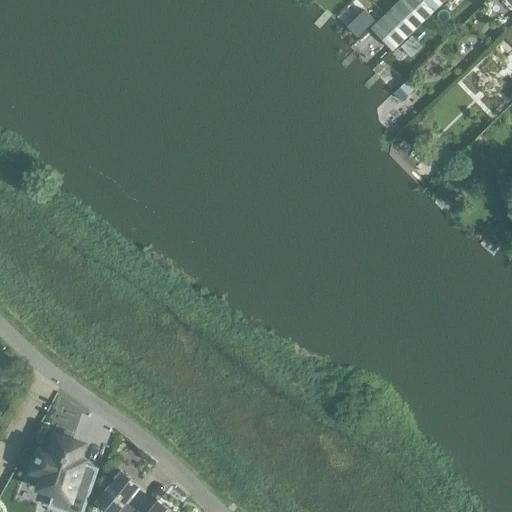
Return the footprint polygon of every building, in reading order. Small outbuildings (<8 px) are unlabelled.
[(400,0),(371,28),(392,50),(443,0),(400,0)] [(406,82),(394,94),(402,102),(414,91),(406,82)] [(40,448),(31,474),(42,478),(39,488),(68,498),(64,511),(66,511),(82,511),(94,478),(79,473),(84,460),(78,458),(83,443),(52,433),(46,451),(40,448)] [(130,511),(134,508),(125,500),(138,484),(120,469),(95,501),(108,511),(130,511)] [(146,511),(139,511),(134,508),(130,511),(173,511),(157,499),(146,511)]
